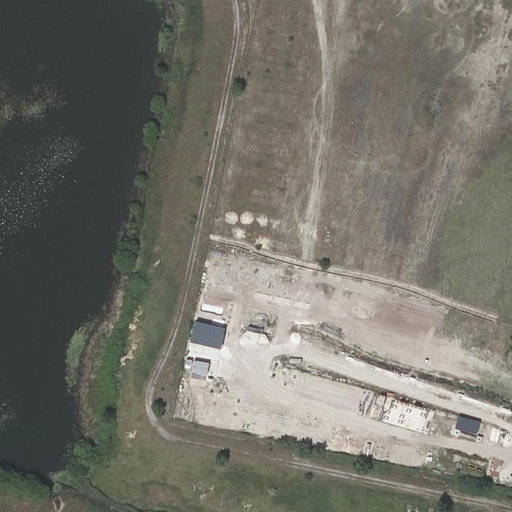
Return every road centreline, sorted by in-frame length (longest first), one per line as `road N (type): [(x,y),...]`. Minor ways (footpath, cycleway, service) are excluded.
road 1 (track): [(511,508),(194,442),(156,419),(146,405),(148,378)]
road 2 (track): [(166,344),(201,220),(241,15),(237,0)]
